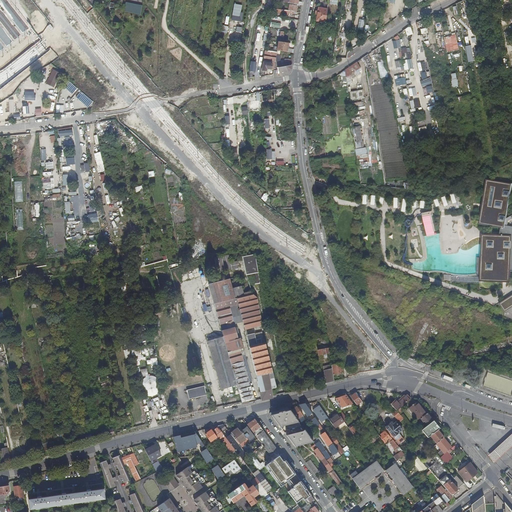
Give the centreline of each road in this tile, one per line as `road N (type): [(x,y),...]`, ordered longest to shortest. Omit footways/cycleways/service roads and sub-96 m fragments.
road 1 (tertiary): [(330,278),(208,185),(48,0)]
road 2 (secondary): [(258,407),(0,473)]
road 3 (unclassified): [(295,80),(303,163),(330,278)]
road 4 (unknown): [(308,182),(382,207),(389,260),(449,283)]
road 5 (unclassified): [(295,80),(327,72),(453,0)]
road 6 (residential): [(330,511),(258,407)]
road 7 (unclassified): [(330,278),(408,370)]
